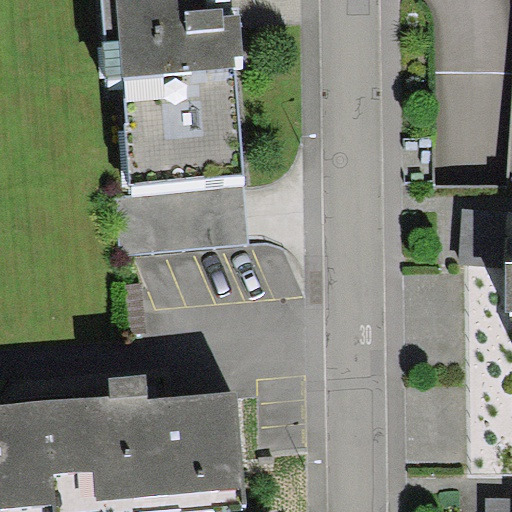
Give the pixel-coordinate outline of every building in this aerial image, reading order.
[(221,0),(84,0),(98,198),(106,197),(118,196),(235,189),(221,0)] [(235,189),(118,196),(122,256),(249,247),(245,188),(235,189)] [(503,220),(461,220),(461,271),(470,271),(503,271),(503,220)] [(143,285),(126,286),(128,335),(146,334),(143,285)] [(0,511),(221,511),(243,510),(231,391),(137,401),(135,382),(96,386),(98,404),(0,414),(0,511)]
